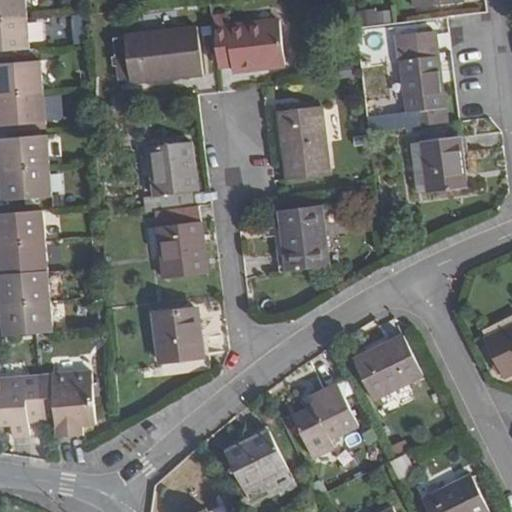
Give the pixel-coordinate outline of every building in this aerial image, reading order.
[(0,0),(0,20),(27,18),(25,0),(0,0)] [(420,0),(421,8),(466,3),(466,0),(420,0)] [(359,24),(388,23),(388,11),(359,11),(359,24)] [(228,14),(213,16),(219,69),(234,68),(235,72),(285,66),(280,20),(229,26),(228,14)] [(0,51),(30,49),(27,18),(0,20),(0,51)] [(132,82),(203,75),(198,28),(126,36),(132,81),(132,82)] [(437,31),(398,36),(401,61),(439,57),(437,31)] [(132,81),(126,38),(115,40),(121,82),(132,81)] [(439,57),(401,61),(386,62),(392,114),(407,112),(408,128),(408,129),(447,124),(439,57)] [(0,94),(43,91),(41,61),(0,63),(0,94)] [(0,126),(46,123),(43,91),(0,94),(0,126)] [(94,111),(95,122),(127,118),(130,141),(140,140),(135,106),(126,107),(94,111)] [(331,177),(323,108),(280,114),(288,182),(331,177)] [(407,112),(392,114),(367,116),(370,133),(408,128),(407,112)] [(0,169),(50,166),(47,136),(0,139),(0,169)] [(467,187),(461,138),(424,142),(429,192),(467,187)] [(417,194),(429,192),(424,142),(411,144),(417,194)] [(155,198),(144,200),(146,214),(156,212),(195,208),(194,194),(198,193),(192,144),(168,146),(149,148),(155,198)] [(0,183),(2,183),(4,201),(52,197),(50,166),(0,169),(0,183)] [(165,280),(208,274),(200,207),(195,208),(156,212),(165,280)] [(324,210),(324,207),(282,212),(289,273),(331,268),(328,238),(339,237),(335,208),(324,210)] [(0,244),(46,241),(44,210),(0,212),(0,244)] [(0,274),(49,271),(46,241),(0,244),(0,274)] [(0,279),(1,290),(0,290),(0,304),(52,301),(49,271),(0,274),(0,279)] [(88,294),(99,294),(99,282),(88,283),(88,294)] [(112,328),(110,297),(98,298),(101,328),(112,328)] [(0,318),(3,318),(5,337),(37,334),(54,333),(52,301),(0,304),(0,318)] [(205,358),(198,310),(154,316),(160,364),(205,358)] [(511,374),(511,325),(486,339),(505,378),(511,374)] [(423,376),(404,337),(356,361),(375,399),(423,376)] [(93,366),(54,369),(58,415),(60,433),(85,431),(84,421),(98,420),(93,366)] [(54,369),(40,370),(44,416),(58,415),(54,369)] [(30,429),(29,417),(44,416),(40,370),(0,373),(0,421),(15,420),(16,430),(30,429)] [(312,397),(316,407),(294,417),(315,458),(334,448),(329,439),(357,425),(338,385),(312,397)] [(288,471),(270,432),(226,452),(245,491),(273,478),(288,471)] [(416,470),(408,455),(391,463),(400,478),(416,470)] [(297,488),(288,471),(273,478),(282,495),(297,488)] [(490,511),(473,477),(425,501),(430,511),(490,511)]
